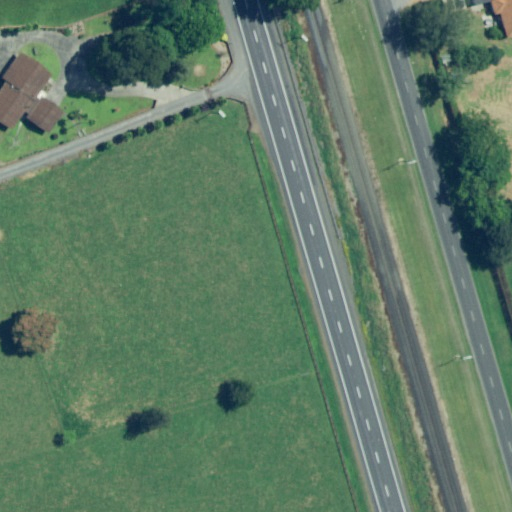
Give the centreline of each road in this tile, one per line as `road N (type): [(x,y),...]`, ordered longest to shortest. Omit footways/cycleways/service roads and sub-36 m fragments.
road 1 (primary): [(243,0),(390,511)]
road 2 (tertiary): [(381,0),(511,454)]
